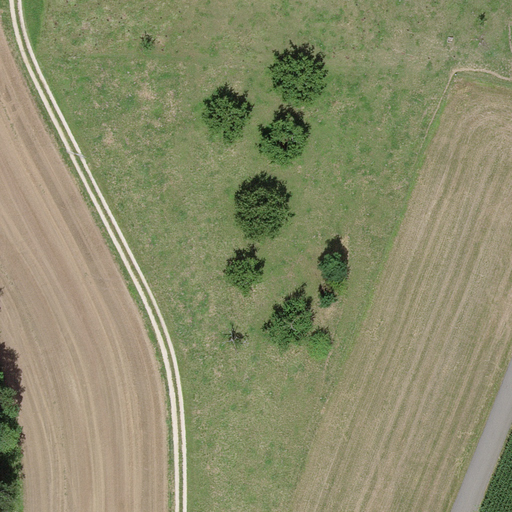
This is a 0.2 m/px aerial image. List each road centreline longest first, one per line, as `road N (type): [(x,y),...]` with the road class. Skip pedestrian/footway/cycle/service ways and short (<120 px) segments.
road 1 (track): [(16,0),(41,89),(160,330),(172,401),(175,511)]
road 2 (unclassified): [(461,511),(511,385)]
